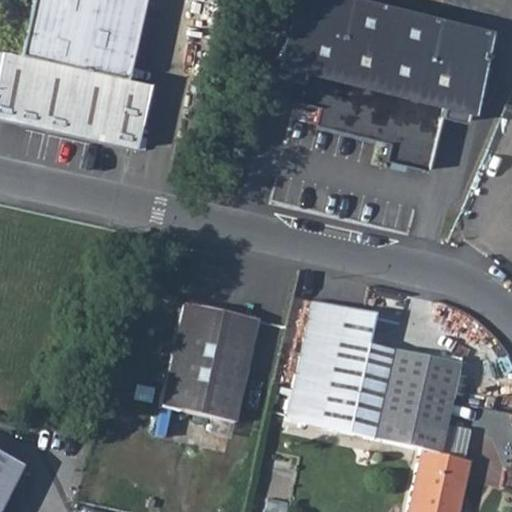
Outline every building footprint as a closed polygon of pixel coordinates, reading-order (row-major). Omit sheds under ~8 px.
[(0,117),(131,147),(146,81),(121,76),(138,0),(25,0),(14,52),(0,48),(0,117)] [(480,32),(338,0),(286,0),(269,79),(294,85),(290,105),(312,110),(308,128),(383,144),(379,162),(423,171),(435,117),(459,122),(462,108),(480,32)] [(419,450),(435,454),(441,424),(455,364),(365,344),(372,315),(310,301),(283,420),(419,450)] [(231,422),(254,319),(182,303),(158,406),(231,422)] [(468,430),(441,424),(435,454),(461,460),(468,430)] [(455,511),(467,461),(461,460),(435,454),(419,450),(405,511),(455,511)] [(0,500),(18,466),(0,457),(0,500)]
